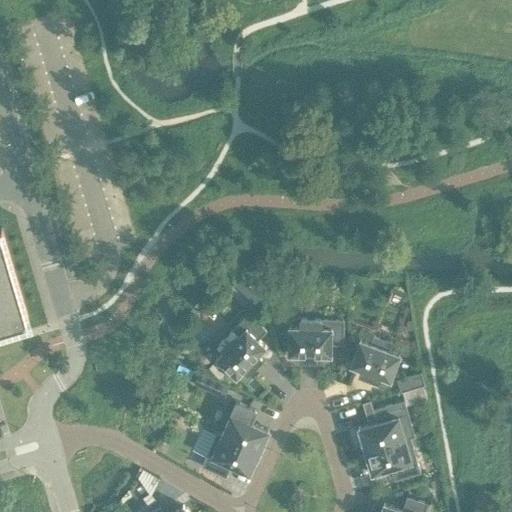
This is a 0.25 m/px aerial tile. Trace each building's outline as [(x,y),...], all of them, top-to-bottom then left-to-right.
[(0,322),(28,314),(2,226),(0,226),(0,322)] [(242,273),(233,282),(257,305),(261,301),(255,286),(242,273)] [(225,349),(217,357),(236,376),(244,368),(248,371),(262,357),(258,354),(266,346),(258,338),(266,330),(249,312),(219,343),(225,349)] [(301,326),(289,326),(289,353),(300,354),(300,359),(320,359),(320,354),(331,354),(332,343),(343,343),(344,319),(301,318),(301,326)] [(360,339),(350,364),(361,368),(360,373),(378,380),(380,375),(391,379),(400,353),(389,349),(392,342),(374,335),(371,343),(360,339)] [(200,372),(195,383),(206,388),(211,377),(200,372)] [(421,372),(398,379),(401,390),(424,383),(421,372)] [(217,431),(217,432),(259,451),(269,429),(251,421),(256,409),(236,400),(221,433),(217,431)] [(378,421),(358,427),(365,450),(415,435),(404,400),(374,409),(378,421)] [(217,432),(202,465),(226,476),(231,465),(250,473),(259,451),(217,432)] [(415,435),(365,450),(372,472),(391,467),(395,479),(420,471),(410,437),(415,436),(415,435)] [(384,502),(380,511),(424,511),(428,502),(407,496),(403,508),(384,502)]
